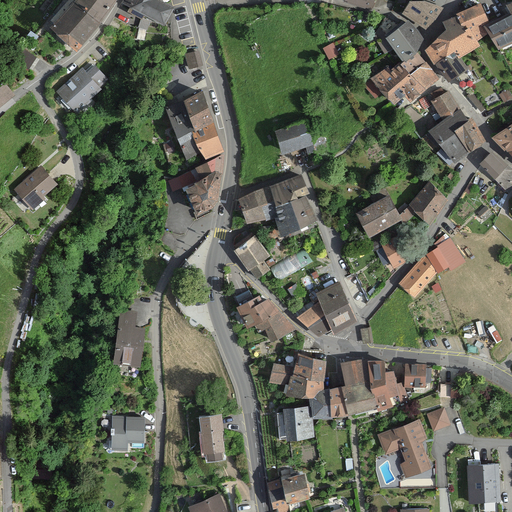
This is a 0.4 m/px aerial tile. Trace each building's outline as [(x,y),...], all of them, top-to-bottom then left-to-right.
[(79,47),(100,20),(74,0),(71,0),(51,25),(79,47)] [(74,0),(100,20),(112,0),(74,0)] [(152,0),(131,0),(127,7),(158,25),(167,10),(152,1),(152,0)] [(376,0),(346,0),(374,9),(376,0)] [(410,0),(405,11),(427,27),(444,6),(432,0),(410,0)] [(438,35),(428,47),(450,80),(470,67),(463,56),(482,43),(479,39),(489,33),(483,23),(488,22),(502,47),(511,42),(511,1),(507,4),(509,7),(490,17),(482,1),(458,11),(461,15),(445,20),(448,27),(438,35)] [(410,103),(440,78),(418,52),(424,39),(417,29),(408,20),(385,39),(402,60),(391,69),(387,64),(370,78),(371,79),(363,85),(375,99),(382,93),(393,106),(405,96),(410,103)] [(335,52),(328,42),(317,49),(323,60),(335,52)] [(25,70),(36,57),(22,46),(12,60),(25,70)] [(203,65),(199,50),(185,54),(189,69),(203,65)] [(87,67),(84,64),(56,89),(76,111),(101,89),(97,85),(109,75),(96,60),(87,67)] [(0,104),(15,92),(0,73),(0,104)] [(445,92),(441,86),(419,101),(425,110),(432,105),(442,121),(429,129),(452,165),(488,141),(472,117),(468,120),(461,108),(449,90),(445,92)] [(212,119),(200,89),(182,97),(194,126),(212,119)] [(194,126),(182,97),(166,103),(178,132),(194,126)] [(319,143),(310,114),(276,125),(285,154),(319,143)] [(207,157),(224,151),(212,119),(194,126),(203,150),(207,157)] [(511,125),(493,136),(511,150),(511,125)] [(194,126),(178,132),(187,156),(203,150),(194,126)] [(208,168),(222,168),(224,151),(207,157),(208,168)] [(511,183),(511,172),(490,154),(477,169),(504,193),(511,183)] [(60,182),(42,162),(15,186),(33,206),(60,182)] [(185,185),(200,210),(217,203),(222,168),(208,168),(185,185)] [(262,187),(241,197),(248,222),(276,217),(284,235),(319,220),(307,194),(311,193),(304,175),(262,187)] [(450,196),(429,180),(405,211),(426,227),(450,196)] [(390,193),(358,211),(371,235),(404,217),(390,193)] [(257,234),(236,249),(250,270),(252,269),(259,278),(272,269),(266,260),(272,256),(257,234)] [(468,260),(450,234),(422,253),(439,279),(468,260)] [(410,256),(393,236),(373,254),(389,273),(410,256)] [(308,250),(272,263),(277,277),(313,264),(308,250)] [(436,275),(421,260),(395,286),(410,301),(436,275)] [(322,301),(298,316),(320,335),(333,328),(336,332),(359,320),(342,280),(318,292),(322,301)] [(259,295),(236,307),(247,330),(255,326),(259,333),(265,330),(271,343),(296,330),(269,299),(263,302),(259,295)] [(137,311),(120,310),(117,362),(145,364),(147,326),(136,325),(137,311)] [(362,327),(364,342),(374,340),(372,326),(362,327)] [(296,366),(275,362),(270,381),(288,385),(287,395),(310,395),(313,405),(315,417),(335,417),(335,415),(379,407),(380,411),(396,407),(406,400),(406,386),(427,387),(427,364),(407,362),(405,380),(400,382),(396,369),(387,369),(386,358),(366,358),(342,361),(347,383),(326,386),(329,359),(298,353),(296,366)] [(299,404),(268,406),(271,441),(302,438),(299,404)] [(452,425),(445,407),(427,414),(434,432),(452,425)] [(147,436),(148,410),(113,410),(112,443),(128,443),(128,435),(147,436)] [(224,414),(201,417),(206,454),(229,451),(224,414)] [(426,439),(419,420),(377,435),(383,453),(395,448),(405,475),(430,466),(421,441),(426,439)] [(493,499),(491,459),(456,461),(459,501),(493,499)] [(288,501),(312,497),(307,470),(283,474),(285,486),(288,501)] [(285,486),(270,489),(274,511),(289,511),(288,501),(285,486)] [(230,511),(222,493),(191,506),(193,511),(230,511)]
